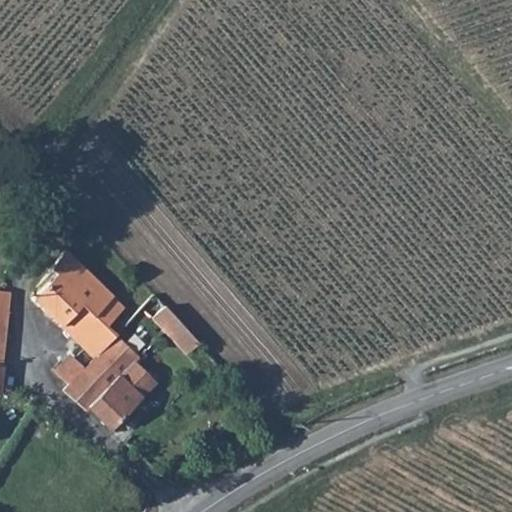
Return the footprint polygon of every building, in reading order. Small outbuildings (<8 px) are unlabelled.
[(84,348),(94,357),(116,335),(106,326),(123,308),(64,250),(50,269),(54,273),(31,298),(61,326),(80,305),(102,327),(84,348)] [(0,381),(10,292),(0,290),(0,381)] [(80,305),(61,326),(84,348),(102,327),(80,305)] [(187,331),(163,305),(152,317),(175,341),(187,331)] [(196,342),(187,331),(175,341),(186,351),(196,342)] [(94,357),(83,369),(68,384),(62,390),(86,410),(88,408),(132,361),(137,356),(116,335),(94,357)] [(58,374),(68,384),(83,369),(72,359),(58,374)] [(153,382),(132,361),(88,408),(109,428),(153,382)]
